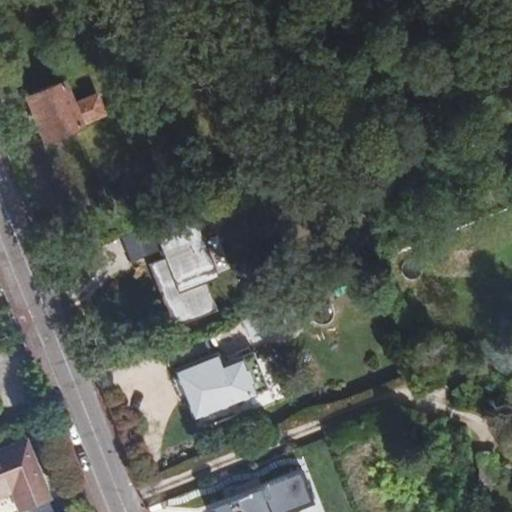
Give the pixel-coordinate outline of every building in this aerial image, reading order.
[(70,103),(64,86),(61,80),(24,95),(43,140),(79,125),(78,122),(101,113),(94,94),(70,103)] [(201,228),(168,242),(179,273),(184,277),(189,275),(191,274),(192,270),(214,262),(201,228)] [(312,293),(306,297),(304,302),(304,307),(306,312),(307,314),(313,318),(318,318),(324,316),(328,314),(330,310),(331,304),(330,300),(324,294),(320,292),(315,292),(312,293)] [(296,320),(286,295),(277,299),(286,322),(296,320)] [(286,322),(277,299),(259,306),(267,326),(286,322)] [(256,336),(296,320),(286,322),(267,326),(259,306),(246,311),(256,336)] [(246,311),(239,314),(249,339),(256,336),(246,311)] [(214,352),(186,363),(188,368),(173,375),(185,405),(189,404),(190,408),(230,397),(232,400),(264,386),(250,352),(219,364),(214,352)] [(0,495),(11,492),(19,511),(47,500),(25,445),(0,454),(0,495)] [(299,472),(203,504),(205,511),(292,511),(312,505),(299,472)]
